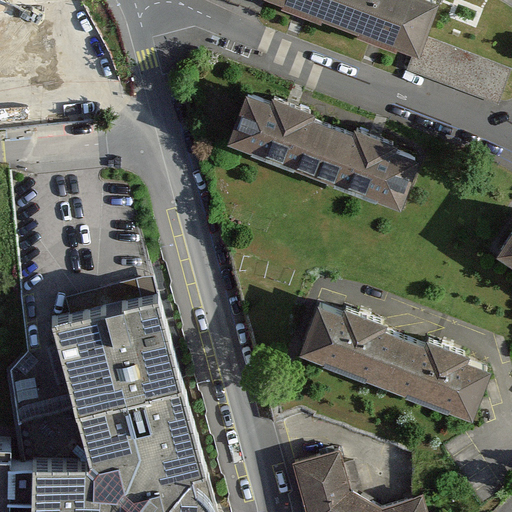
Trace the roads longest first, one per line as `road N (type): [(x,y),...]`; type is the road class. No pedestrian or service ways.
road 1 (residential): [(272,511),(169,129),(154,8),(146,0)]
road 2 (motorway): [(201,0),(511,157)]
